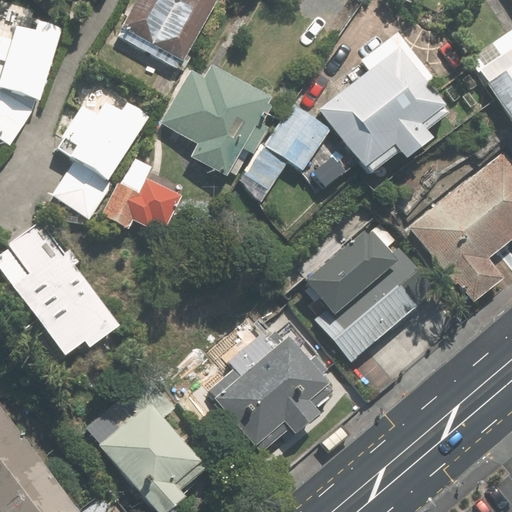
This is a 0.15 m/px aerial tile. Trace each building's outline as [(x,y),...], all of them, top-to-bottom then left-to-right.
[(135,0),(111,43),(172,78),(215,0),(135,0)] [(41,101),(62,29),(38,22),(35,32),(17,26),(13,40),(0,36),(0,138),(11,145),(39,100),(41,101)] [(511,30),(469,59),(479,74),(486,69),(511,107),(511,30)] [(322,109),(373,173),(401,151),(408,160),(436,138),(428,127),(450,111),(446,106),(448,104),(432,84),(437,80),(398,31),(361,60),(369,72),(322,109)] [(178,86),(148,139),(185,160),(178,171),(213,191),(229,163),(240,169),(254,144),(248,140),(258,122),(254,119),(258,113),(198,78),(189,92),(178,86)] [(263,147),(244,175),(268,191),(289,160),(305,170),(332,129),(295,104),(266,148),(263,147)] [(71,163),(47,199),(84,223),(107,187),(103,184),(145,122),(124,108),(118,118),(101,107),(94,119),(79,109),(58,140),(61,142),(55,153),(71,163)] [(511,163),(502,151),(409,226),(457,286),(460,283),(475,301),(505,278),(490,260),(511,240),(511,163)] [(119,183),(103,216),(132,230),(147,197),(119,183)] [(91,349),(122,327),(68,253),(64,256),(40,222),(5,246),(27,276),(11,288),(69,357),(87,344),(91,349)] [(314,317),(352,364),(440,293),(395,237),(369,257),(376,267),(314,317)] [(295,289),(309,306),(340,281),(325,263),(295,289)] [(210,391),(263,454),(293,428),(299,435),(323,415),(316,407),(333,394),(327,387),(330,384),(291,337),(284,342),(275,332),(233,367),(235,370),(210,391)] [(202,463),(204,462),(166,417),(177,409),(152,380),(129,400),(124,396),(87,428),(158,511),(172,511),(189,498),(182,491),(208,469),(202,463)] [(73,511),(0,416),(0,511),(73,511)]
